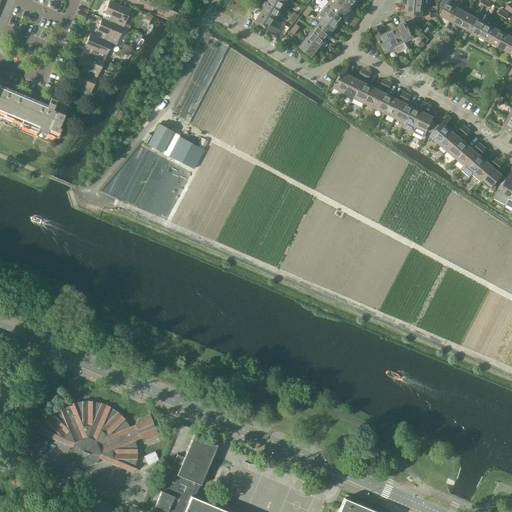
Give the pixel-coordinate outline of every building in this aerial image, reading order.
[(268,0),(268,1),(282,10),(287,0),(268,0)] [(330,0),(329,1),(356,23),(359,19),(349,11),(353,7),(345,0),(330,0)] [(450,21),(457,7),(460,2),(456,0),(442,0),(443,2),(441,2),(440,7),(444,9),(440,15),(450,21)] [(110,21),(123,27),(131,9),(109,1),(104,13),(112,16),(110,21)] [(262,11),(276,20),(282,10),(268,1),(262,11)] [(322,9),(339,23),(343,18),(354,27),(356,23),(329,1),(322,9)] [(425,6),(408,4),(407,16),(425,17),(425,6)] [(460,26),(467,12),(457,7),(450,21),(460,26)] [(315,18),(320,22),(332,31),(339,23),(322,9),(315,18)] [(276,20),(262,11),(256,21),(270,30),(278,35),(281,31),(272,26),(276,20)] [(460,26),(469,31),(476,18),(467,12),(460,26)] [(103,39),(111,43),(116,45),(123,27),(110,21),(110,22),(102,18),(97,30),(105,34),(103,39)] [(469,31),(479,36),(486,23),(476,18),(469,31)] [(314,30),(325,40),(332,31),(320,22),(314,30)] [(405,43),(414,37),(406,22),(396,27),(405,43)] [(479,36),(488,41),(495,28),(486,23),(479,36)] [(408,48),(405,43),(396,27),(387,32),(395,48),(398,53),(408,48)] [(385,53),(395,48),(387,32),(381,35),(377,28),(372,30),(377,38),(385,53)] [(488,41),(498,47),(505,33),(495,28),(488,41)] [(307,38),(319,48),(325,40),(314,30),(307,38)] [(498,47),(507,52),(511,42),(511,36),(505,33),(498,47)] [(91,55),(104,60),(111,43),(103,39),(90,34),(85,46),(93,49),(91,55)] [(311,57),(319,48),(307,38),(306,39),(304,37),(302,40),(304,42),(300,47),(311,57)] [(83,66),(81,71),(97,78),(104,60),(91,55),(83,52),(78,63),(83,66)] [(97,78),(81,71),(75,69),(70,81),(78,84),(76,90),(89,96),(97,78)] [(344,93),(352,76),(341,71),(333,88),(344,93)] [(344,93),(354,98),(362,81),(352,76),(344,93)] [(354,98),(364,103),(372,86),(362,81),(354,98)] [(364,103),(374,108),(383,91),(372,86),(364,103)] [(0,113),(21,122),(19,125),(20,126),(22,126),(23,123),(38,130),(37,132),(39,132),(40,130),(47,133),(49,129),(59,133),(61,128),(59,128),(69,105),(51,98),(47,107),(32,101),(33,98),(32,97),(31,101),(15,94),(16,91),(15,90),(14,93),(0,87),(0,113)] [(374,108),(384,113),(393,97),(383,91),(374,108)] [(384,113),(395,118),(403,102),(393,97),(384,113)] [(395,118),(405,123),(413,107),(403,102),(395,118)] [(413,133),(416,129),(415,129),(423,112),(413,107),(405,123),(402,128),(413,133)] [(415,129),(416,129),(426,134),(427,130),(430,132),(436,123),(432,120),(434,117),(423,112),(415,129)] [(511,119),(508,117),(502,127),(511,132),(511,119)] [(438,144),(451,130),(442,122),(439,125),(436,123),(430,132),(432,133),(429,136),(438,144)] [(159,124),(148,145),(162,153),(173,131),(159,124)] [(438,144),(447,152),(459,137),(451,130),(438,144)] [(179,137),(169,156),(194,168),(204,149),(179,137)] [(447,152),(455,159),(468,145),(459,137),(447,152)] [(455,159),(464,166),(476,152),(468,145),(455,159)] [(470,177),(473,174),(485,160),(476,152),(464,166),(461,170),(470,177)] [(473,174),(481,181),(494,167),(485,160),(473,174)] [(503,175),(494,167),(481,181),(490,189),(503,175)] [(493,198),(506,205),(511,193),(511,180),(511,178),(511,170),(499,192),(498,191),(493,198)] [(109,407),(104,409),(102,404),(102,403),(100,402),(100,403),(92,401),(91,401),(87,405),(83,401),(81,401),(73,403),(73,402),(72,403),(70,409),(66,411),(61,408),(60,408),(53,413),(52,413),(51,414),(52,414),(52,420),(46,420),(46,419),(45,420),(41,427),(40,427),(40,428),(40,429),(43,434),(72,447),(71,450),(70,450),(70,451),(70,452),(70,451),(75,463),(75,464),(76,464),(84,467),(84,468),(85,468),(85,467),(97,462),(97,463),(98,463),(98,462),(99,458),(128,471),(134,468),(135,469),(135,467),(137,459),(137,458),(136,458),(132,454),(136,450),(137,450),(137,448),(135,440),(141,438),(146,440),(147,440),(157,436),(158,436),(158,435),(155,427),(154,426),(153,423),(153,422),(152,422),(149,414),(150,414),(149,413),(148,414),(138,418),(137,419),(138,419),(135,424),(130,426),(129,426),(125,419),(124,418),(124,419),(118,419),(118,413),(119,412),(118,411),(117,412),(110,407),(111,407),(109,406),(109,407)] [(47,441),(29,433),(23,448),(41,455),(47,441)] [(231,511),(195,497),(218,444),(194,434),(184,457),(177,454),(155,506),(168,511),(379,511),(344,497),(338,511),(231,511)] [(159,461),(155,451),(144,456),(148,466),(159,461)]
